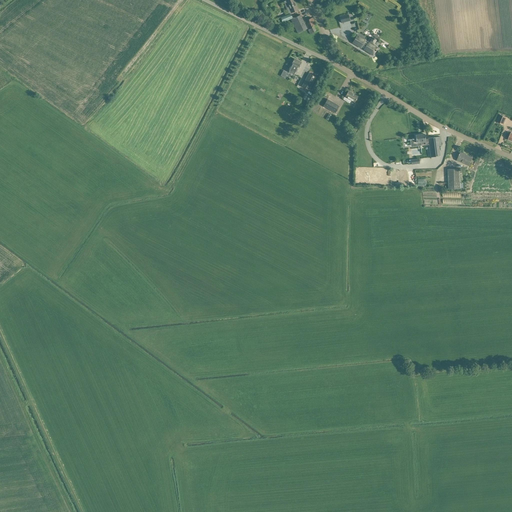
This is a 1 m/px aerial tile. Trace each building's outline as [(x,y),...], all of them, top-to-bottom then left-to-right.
[(291,13),(298,10),(293,0),(286,0),(284,1),(288,13),(291,12),(291,13)] [(292,18),(290,14),(281,18),(282,22),(292,18)] [(300,15),(291,20),(298,33),(307,29),(300,15)] [(304,21),(310,34),(318,31),(316,26),(312,18),(304,21)] [(357,35),(352,43),(361,48),(362,47),(364,48),(364,49),(373,55),(375,51),(376,51),(376,50),(377,48),(366,41),(366,40),(365,40),(367,38),(359,33),(357,35)] [(294,59),(291,64),(288,71),(295,75),(295,74),(298,68),(301,62),(294,59)] [(309,90),(310,90),(315,81),(314,80),(316,77),(309,73),(302,86),(309,90)] [(348,91),(345,97),(343,99),(349,103),(351,100),(355,102),(358,97),(348,91)] [(339,106),(327,99),(323,106),(335,113),(339,106)] [(497,122),(503,125),(506,117),(500,114),(497,122)] [(411,142),(411,144),(412,144),(412,146),(415,145),(417,145),(420,145),(420,142),(425,141),(426,141),(428,141),(428,139),(426,139),(425,139),(424,134),(415,135),(416,139),(414,139),(414,138),(412,139),(411,140),(411,142)] [(440,137),(428,138),(428,139),(428,141),(429,145),(431,157),(440,156),(439,146),(441,146),(440,137)] [(460,152),(460,154),(459,154),(459,155),(458,159),(461,160),(460,162),(469,166),(472,158),(466,155),(460,152)] [(461,189),(460,169),(448,169),(449,189),(461,189)] [(420,187),(428,187),(427,179),(419,179),(420,187)]
